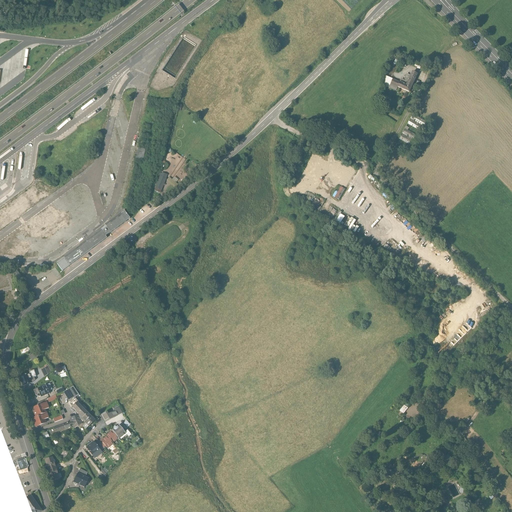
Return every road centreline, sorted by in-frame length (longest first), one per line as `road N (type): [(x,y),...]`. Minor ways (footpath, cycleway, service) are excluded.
road 1 (tertiary): [(48,509),(5,370),(18,320),(229,155),(379,10)]
road 2 (motorway): [(0,146),(193,0)]
road 3 (track): [(511,320),(477,354),(427,379),(418,397),(422,417),(403,448),(417,484)]
road 4 (motorway): [(141,13),(0,119)]
